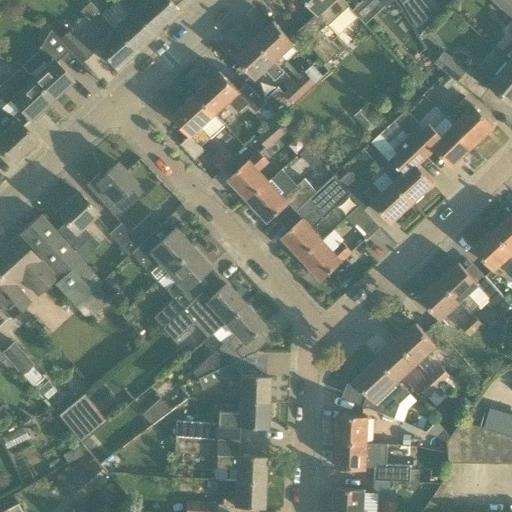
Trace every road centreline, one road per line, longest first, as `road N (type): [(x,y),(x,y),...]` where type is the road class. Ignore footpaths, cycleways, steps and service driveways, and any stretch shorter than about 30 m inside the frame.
road 1 (residential): [(321,330),(112,105)]
road 2 (residential): [(321,330),(511,158)]
road 3 (residential): [(302,511),(308,354),(321,330)]
road 4 (residential): [(112,105),(225,0)]
road 5 (residential): [(0,208),(112,105)]
